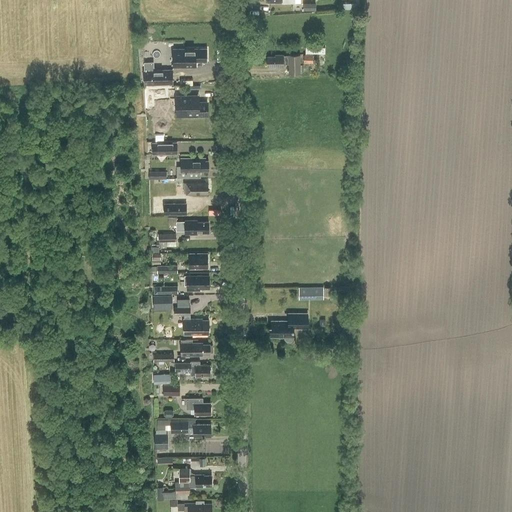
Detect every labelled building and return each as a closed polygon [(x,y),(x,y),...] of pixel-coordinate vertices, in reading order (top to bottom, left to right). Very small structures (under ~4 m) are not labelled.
[(196,48),(173,48),(173,67),(196,67),(196,61),(207,61),(207,49),(196,49),(196,48)] [(304,64),(314,64),(313,54),(304,55),(304,64)] [(300,74),(300,55),(289,55),(284,55),(275,55),(275,56),(267,56),(267,66),(275,66),(275,68),(284,68),(284,64),(289,64),(289,74),(300,74)] [(154,62),(144,62),(144,70),(145,84),(173,84),(172,70),(154,70),(154,62)] [(166,88),(145,88),(146,100),(166,99),(166,88)] [(196,103),(196,95),(180,96),(180,106),(183,106),(183,116),(197,116),(197,115),(200,115),(200,114),(207,114),(207,105),(204,105),(204,103),(196,103)] [(178,154),(178,142),(152,142),(152,154),(178,154)] [(181,165),(177,165),(177,177),(190,177),(190,172),(197,172),(197,171),(209,171),(209,160),(206,160),(206,157),(181,158),(181,165)] [(176,198),(177,178),(168,178),(168,172),(152,171),(152,177),(167,177),(166,198),(176,198)] [(208,194),(208,182),(184,183),(185,185),(184,185),(184,193),(187,193),(187,194),(208,194)] [(184,214),(184,204),(164,204),(164,214),(184,214)] [(198,222),(198,220),(185,220),(185,221),(177,222),(177,231),(185,231),(185,235),(198,234),(198,233),(209,233),(209,222),(198,222)] [(160,247),(177,247),(177,234),(160,235),(160,247)] [(161,264),(161,253),(152,253),(153,264),(161,264)] [(189,268),(208,268),(208,253),(189,253),(189,268)] [(209,288),(209,275),(187,275),(187,291),(201,290),(201,288),(209,288)] [(178,293),(178,286),(158,286),(158,294),(178,293)] [(299,298),(323,297),(323,287),(299,288),(299,298)] [(190,319),(190,307),(190,300),(178,300),(178,307),(175,307),(175,315),(184,315),(184,319),(184,335),(198,335),(198,334),(209,334),(209,332),(210,331),(210,328),(209,327),(209,320),(203,320),(203,319),(190,319)] [(308,328),(308,313),(289,313),(289,321),(272,321),(272,327),(270,327),(270,337),(284,337),(285,339),(287,341),(289,341),(291,341),(293,339),(294,337),(294,328),(308,328)] [(192,343),(192,340),(181,340),(181,355),(203,355),(203,354),(210,354),(210,344),(203,344),(203,343),(192,343)] [(154,362),(175,362),(175,354),(154,354),(154,362)] [(210,365),(200,365),(200,361),(191,362),(191,363),(175,363),(175,371),(191,371),(191,375),(195,375),(195,377),(202,377),(202,375),(210,375),(210,365)] [(164,384),(163,395),(180,395),(180,384),(164,384)] [(203,403),(203,398),(186,398),(187,409),(195,409),(195,415),(211,414),(211,403),(203,403)] [(196,424),(196,420),(157,420),(157,430),(172,430),(172,432),(188,432),(188,430),(194,430),(194,436),(211,436),(211,424),(196,424)] [(167,449),(168,434),(155,434),(155,449),(167,449)] [(190,475),(189,469),(179,469),(180,482),(175,482),(175,490),(164,490),(164,487),(157,487),(157,499),(176,499),(180,499),(180,496),(190,496),(190,487),(196,487),(203,487),(203,486),(212,486),(212,475),(204,476),(204,475),(190,475)] [(204,504),(204,503),(204,501),(196,501),(196,503),(185,503),(178,503),(178,510),(185,510),(184,511),(212,511),(212,503),(204,504)]
